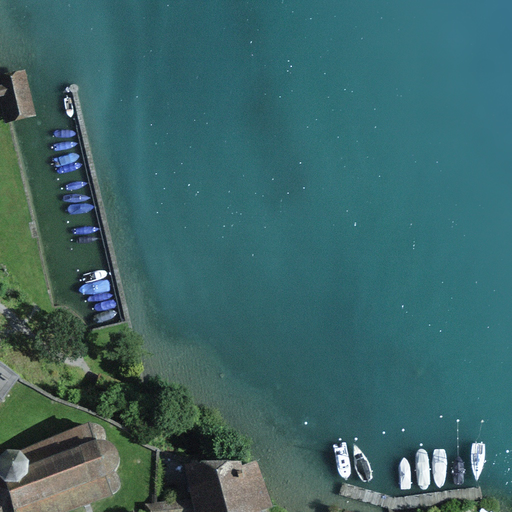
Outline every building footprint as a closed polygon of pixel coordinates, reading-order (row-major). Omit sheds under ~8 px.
[(0,98),(6,123),(11,122),(35,117),(25,70),(0,75),(0,98)] [(0,397),(1,398),(16,378),(18,376),(0,363),(0,397)] [(123,383),(98,374),(93,388),(118,397),(123,383)] [(106,442),(105,441),(105,438),(105,434),(103,430),(99,427),(95,425),(91,424),(89,424),(88,423),(18,451),(8,451),(0,456),(0,477),(0,511),(7,511),(13,511),(67,511),(112,495),(114,494),(117,491),(119,487),(119,483),(119,478),(117,475),(114,472),(115,471),(117,467),(118,464),(118,460),(118,456),(117,452),(115,449),(112,446),(109,443),(106,442)] [(262,511),(272,509),(269,501),(257,462),(243,466),(242,462),(180,467),(190,500),(155,503),(144,504),(144,510),(144,511),(262,511)]
